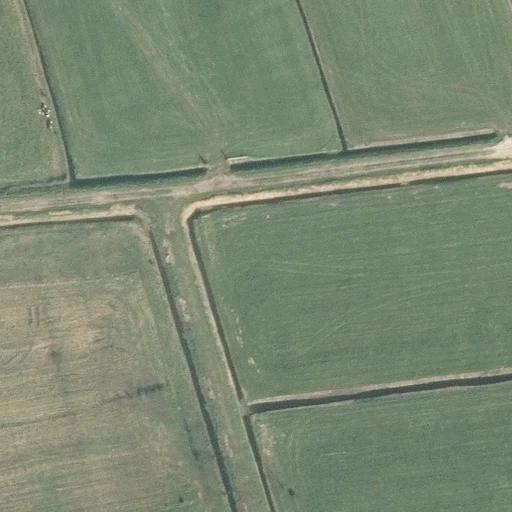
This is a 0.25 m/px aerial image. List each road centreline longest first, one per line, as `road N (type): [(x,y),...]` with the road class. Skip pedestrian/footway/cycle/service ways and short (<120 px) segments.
road 1 (track): [(161,195),(511,153)]
road 2 (track): [(255,511),(161,195)]
road 3 (track): [(0,207),(161,195)]
